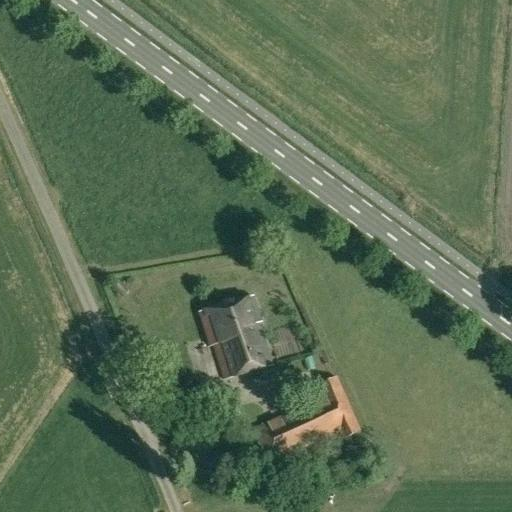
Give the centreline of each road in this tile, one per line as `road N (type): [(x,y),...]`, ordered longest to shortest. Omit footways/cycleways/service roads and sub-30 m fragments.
road 1 (secondary): [(511,330),(64,0)]
road 2 (unclassified): [(177,511),(0,104)]
